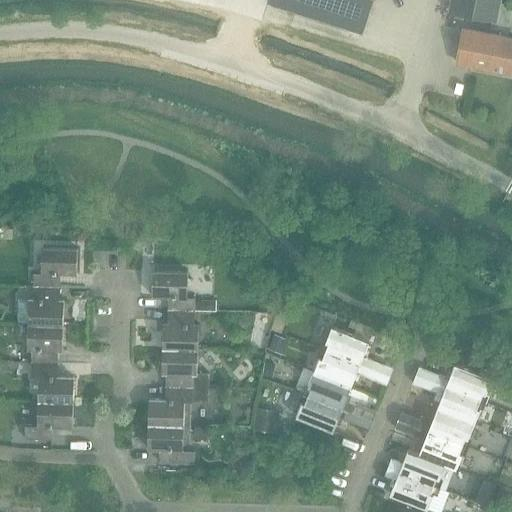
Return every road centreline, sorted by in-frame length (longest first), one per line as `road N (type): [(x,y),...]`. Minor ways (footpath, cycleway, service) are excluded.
road 1 (unclassified): [(503,180),(402,127),(228,61),(140,37),(0,33)]
road 2 (residential): [(117,244),(116,407),(106,447)]
road 3 (residential): [(349,511),(413,349)]
road 4 (residential): [(143,508),(269,511)]
